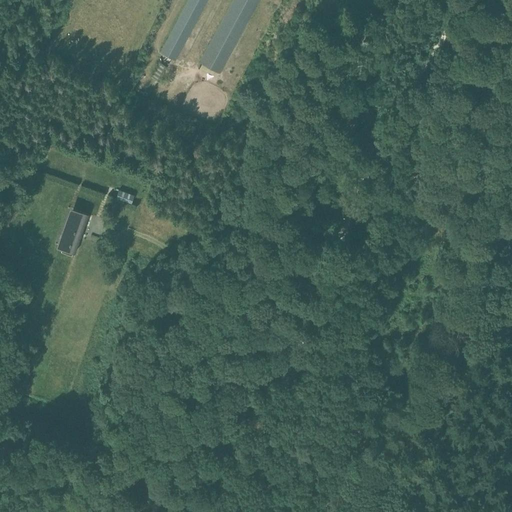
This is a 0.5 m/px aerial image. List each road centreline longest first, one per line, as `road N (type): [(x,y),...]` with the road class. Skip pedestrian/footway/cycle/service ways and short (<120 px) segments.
road 1 (track): [(308,331),(383,123),(447,28),(452,0)]
road 2 (track): [(20,511),(127,441),(290,358),(308,331)]
